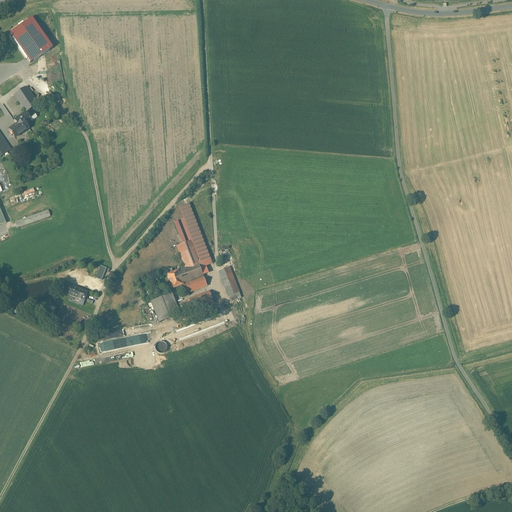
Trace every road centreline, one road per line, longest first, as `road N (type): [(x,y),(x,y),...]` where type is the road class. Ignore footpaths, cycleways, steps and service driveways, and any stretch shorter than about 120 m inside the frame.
road 1 (unclassified): [(511,448),(460,363),(418,230),(396,133),(385,5)]
road 2 (track): [(211,161),(115,266),(0,499)]
road 3 (residential): [(215,251),(202,0)]
road 4 (track): [(115,266),(89,146),(45,97)]
road 5 (tertiary): [(511,6),(437,14),(385,5)]
